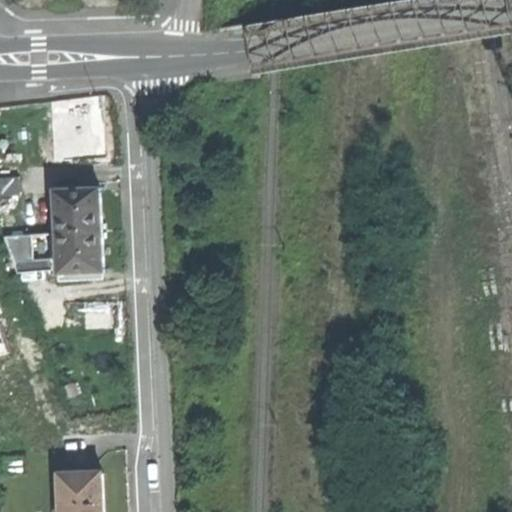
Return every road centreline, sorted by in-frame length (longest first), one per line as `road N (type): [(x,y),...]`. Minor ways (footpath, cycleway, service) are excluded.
road 1 (unclassified): [(149,53),(169,511)]
road 2 (tertiary): [(511,9),(245,51)]
road 3 (tertiary): [(0,58),(149,53)]
